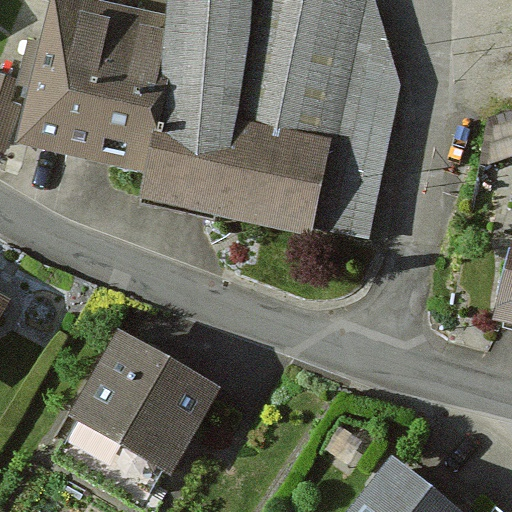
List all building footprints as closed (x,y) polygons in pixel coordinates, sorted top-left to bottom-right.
[(178,0),(177,17),(91,0),(49,0),(21,139),(155,165),(149,196),(319,229),(374,0),(178,0)] [(511,285),(502,320),(511,323),(511,285)] [(0,331),(16,304),(0,295),(0,331)] [(235,390),(125,332),(72,431),(182,489),(235,390)] [(461,511),(396,462),(357,511),(461,511)]
